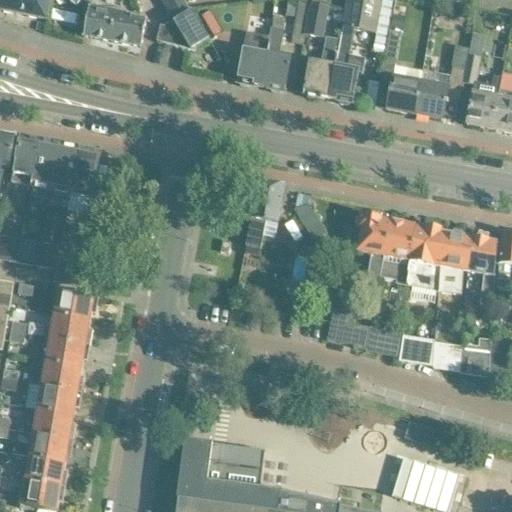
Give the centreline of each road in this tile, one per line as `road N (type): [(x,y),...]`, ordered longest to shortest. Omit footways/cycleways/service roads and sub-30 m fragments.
road 1 (residential): [(511,415),(332,361),(156,330)]
road 2 (secondary): [(511,187),(191,128)]
road 3 (residential): [(156,330),(191,128)]
road 4 (secondary): [(191,128),(0,73)]
road 5 (secondary): [(0,98),(191,128)]
road 6 (residential): [(125,511),(156,330)]
